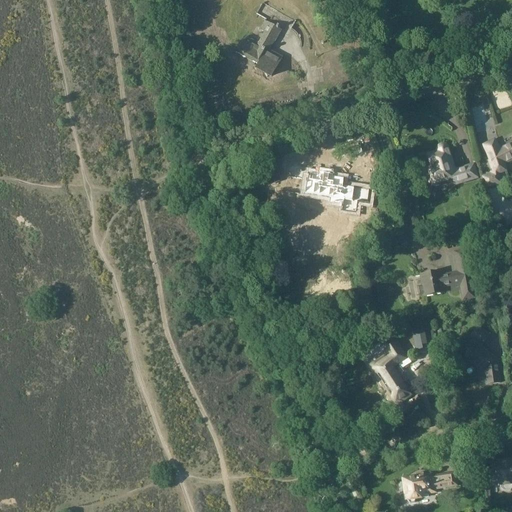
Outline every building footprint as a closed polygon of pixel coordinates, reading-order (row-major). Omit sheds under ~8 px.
[(254,68),(270,77),(280,58),(268,51),(279,31),(263,22),(259,31),(263,33),(257,44),(244,37),(235,53),(256,65),(254,68)] [(506,172),(504,165),(511,160),(511,143),(498,150),(494,141),(482,147),(483,147),(488,157),(493,173),(481,177),(486,190),(501,184),(498,175),(506,172)] [(454,187),(479,179),(474,164),(456,170),(449,149),(448,146),(446,145),(443,144),(441,144),(439,145),(436,147),(436,150),(436,152),(426,155),(430,168),(426,169),(421,171),(426,187),(430,185),(431,187),(433,187),(435,188),(440,186),(441,184),(452,181),(454,187)] [(271,186),(281,182),(277,173),(267,177),(271,186)] [(329,203),(341,205),(342,205),(343,200),(351,201),(353,188),(342,186),(343,178),(332,177),(332,175),(327,174),(327,176),(323,175),(323,174),(318,173),(318,175),(309,174),(308,180),(305,180),(303,195),(330,199),(329,203)] [(405,239),(399,234),(391,243),(396,248),(405,239)] [(439,273),(420,276),(423,297),(443,294),(442,288),(450,286),(451,292),(463,290),(465,301),(475,300),(466,250),(454,252),(457,273),(448,275),(448,277),(440,279),(439,273)] [(441,313),(432,316),(433,321),(436,321),(437,324),(438,324),(440,338),(445,337),(441,313)] [(375,328),(368,317),(360,321),(367,333),(375,328)] [(416,351),(429,348),(425,326),(412,329),(416,351)] [(473,354),(468,361),(484,374),(486,386),(500,384),(496,361),(479,347),(481,345),(482,346),(490,335),(479,326),(471,337),(474,339),(467,349),(473,354)] [(390,361),(374,371),(396,404),(410,395),(392,367),(405,359),(392,339),(381,346),(390,361)] [(497,466),(490,466),(491,485),(498,485),(498,488),(501,487),(501,490),(504,493),(511,492),(511,490),(511,460),(497,462),(497,466)] [(406,502),(407,501),(409,504),(415,504),(416,500),(428,498),(428,494),(435,493),(434,490),(457,487),(455,474),(427,478),(427,477),(426,477),(425,476),(425,477),(402,480),(406,502)]
